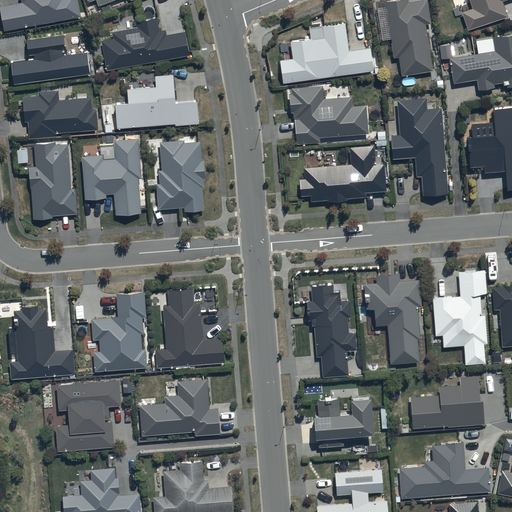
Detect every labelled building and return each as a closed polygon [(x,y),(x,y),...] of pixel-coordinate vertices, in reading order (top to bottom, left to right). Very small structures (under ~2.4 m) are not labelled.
[(0,7),(4,31),(81,17),(78,0),(21,0),(22,2),(0,6),(0,7)] [(431,23),(426,0),(421,0),(408,2),(407,0),(395,0),(383,2),(394,58),(398,57),(402,77),(434,71),(425,24),(431,23)] [(469,0),(473,9),(462,13),(468,32),(508,18),(502,1),(505,0),(469,0)] [(102,41),(107,71),(189,56),(185,32),(168,35),(167,30),(160,31),(158,17),(136,21),(137,28),(113,33),(114,39),(102,41)] [(279,61),(283,83),(374,71),(371,48),(349,51),(345,23),(322,26),(324,38),(290,42),(292,59),(279,61)] [(494,51),(449,58),(452,83),(476,79),(478,91),(495,88),(495,85),(503,83),(504,85),(509,84),(510,87),(511,86),(511,33),(492,36),(494,51)] [(64,36),(28,41),(30,55),(36,54),(36,60),(12,63),(14,85),(91,75),(88,53),(66,56),(64,36)] [(114,99),(116,123),(174,119),(174,121),(197,120),(196,96),(175,98),(173,70),(154,71),(155,82),(126,84),(127,98),(114,99)] [(322,87),(289,89),(290,113),(293,113),(296,146),(319,144),(319,139),(369,135),(367,105),(352,106),(352,96),(323,99),(322,87)] [(27,119),(29,136),(56,134),(56,131),(97,128),(96,108),(91,108),(91,95),(58,97),(58,88),(37,89),(38,94),(22,95),(24,119),(27,119)] [(448,193),(441,108),(427,110),(426,98),(396,101),(399,136),(390,136),(392,159),(414,157),(416,176),(421,176),(423,195),(448,193)] [(511,102),(491,104),(492,118),(471,119),(472,133),(466,133),(468,163),(483,162),(483,168),(504,166),(506,185),(511,185),(511,102)] [(140,175),(137,135),(113,137),(114,155),(103,156),(103,151),(81,153),(84,195),(106,193),(105,190),(113,190),(115,212),(140,209),(138,175),(140,175)] [(200,138),(183,140),(183,137),(160,139),(162,165),(158,166),(159,180),(157,181),(158,206),(183,204),(184,209),(203,208),(202,185),(204,185),(203,176),(204,176),(203,157),(201,157),(200,138)] [(71,186),(68,141),(55,142),(54,139),(34,140),(36,163),(30,164),(33,216),(53,215),(53,213),(77,211),(75,186),(71,186)] [(374,141),(348,142),(349,159),(302,163),(302,174),(298,174),(299,193),(309,192),(310,197),(326,196),(327,198),(347,196),(347,195),(366,194),(366,188),(386,187),(384,159),(376,159),(374,141)] [(485,270),(457,272),(459,297),(451,298),(451,297),(433,298),(435,336),(442,336),(443,347),(463,346),(464,365),(485,363),(484,345),(487,345),(485,315),(481,315),(480,295),(487,295),(485,270)] [(421,306),(419,280),(400,282),(399,274),(376,276),(376,283),(364,284),(366,311),(374,310),(375,327),(387,326),(390,365),(419,363),(417,340),(421,340),(418,307),(421,306)] [(511,284),(502,285),(502,287),(492,288),(494,309),(500,309),(503,348),(511,347),(511,284)] [(333,285),(311,286),(311,301),(307,302),(308,320),(312,320),(313,326),(315,326),(316,357),(321,357),(322,377),(348,376),(347,352),(356,351),(355,333),(348,333),(348,318),(350,318),(349,300),(341,300),(341,293),(333,294),(333,285)] [(157,368),(223,363),(222,338),(203,340),(200,303),(195,304),(194,288),(168,290),(169,305),(164,306),(167,349),(156,350),(157,368)] [(119,318),(92,319),(93,341),(100,341),(101,352),(94,352),(96,371),(147,368),(146,349),(142,349),(141,334),(143,334),(142,318),(146,318),(145,293),(117,294),(119,318)] [(12,379),(75,373),(73,349),(56,351),(54,327),(50,327),(48,309),(39,310),(38,306),(23,307),(23,310),(14,311),(18,361),(10,362),(12,379)] [(477,372),(459,374),(460,381),(438,383),(439,392),(410,394),(413,425),(447,422),(447,424),(484,422),(482,394),(479,394),(477,372)] [(141,436),(194,432),(195,436),(220,434),(218,408),(209,409),(207,380),(177,382),(178,395),(164,396),(165,403),(156,404),(156,398),(141,399),(142,406),(139,406),(141,436)] [(373,435),(370,399),(350,400),(351,415),(340,416),(339,399),(316,401),(317,416),(313,417),(315,440),(318,440),(319,448),(344,446),(343,437),(373,435)] [(445,441),(431,442),(432,457),(423,458),(423,463),(399,465),(401,495),(490,488),(488,464),(465,466),(463,439),(445,440),(445,441)] [(154,511),(230,511),(233,511),(230,487),(209,489),(208,481),(204,481),(203,461),(179,463),(180,470),(164,471),(166,497),(153,498),(154,511)] [(511,462),(511,469),(501,467),(497,491),(511,493),(511,462)] [(140,511),(139,494),(120,495),(119,478),(116,478),(115,468),(91,470),(92,480),(82,481),(83,494),(63,496),(64,511),(140,511)] [(381,470),(334,473),(336,495),(351,494),(352,503),(316,506),(316,511),(387,511),(387,501),(369,502),(368,493),(382,492),(381,470)] [(478,511),(477,498),(448,500),(449,510),(428,511),(478,511)]
